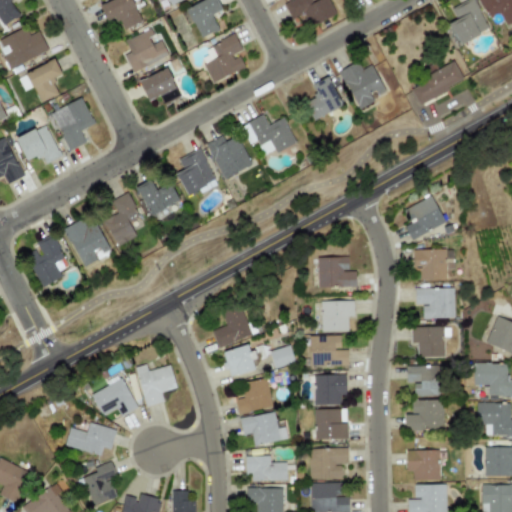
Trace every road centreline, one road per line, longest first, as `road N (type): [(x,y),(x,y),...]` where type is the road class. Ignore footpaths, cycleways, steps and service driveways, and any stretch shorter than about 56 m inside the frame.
road 1 (secondary): [(0,391),(511,108)]
road 2 (residential): [(398,0),(0,223)]
road 3 (residential): [(357,194),(386,275),(375,381),(377,511)]
road 4 (residential): [(216,511),(209,413),(164,301)]
road 5 (residential): [(69,0),(146,142)]
